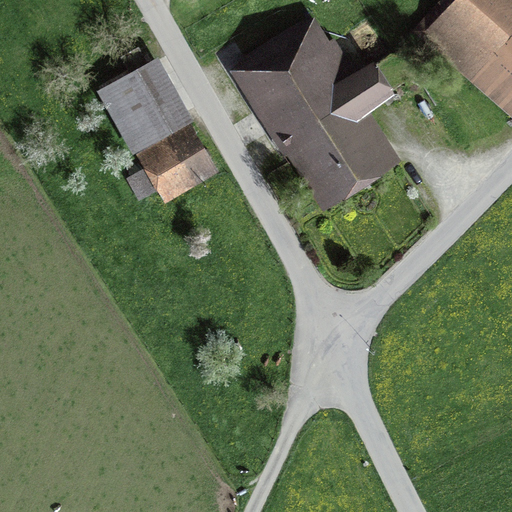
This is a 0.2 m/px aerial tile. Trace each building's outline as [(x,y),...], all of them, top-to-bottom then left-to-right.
[(221,0),(203,0),(209,8),(221,0)] [(511,2),(509,0),(432,0),(403,34),(511,126),(511,2)] [(338,88),(295,23),(220,73),(312,211),(387,161),(356,116),(386,96),(367,69),(338,88)] [(149,63),(106,85),(133,138),(176,116),(149,63)] [(171,131),(121,165),(148,205),(198,171),(171,131)]
